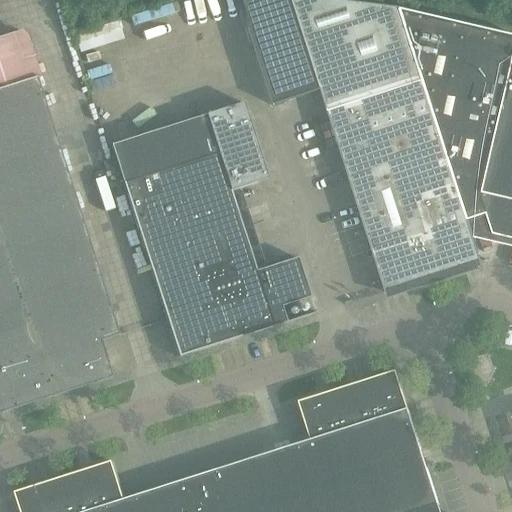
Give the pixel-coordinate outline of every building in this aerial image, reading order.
[(320,0),(239,0),(274,108),(322,93),(340,149),(385,292),(385,293),(424,280),(481,262),(474,241),(465,211),(411,43),(401,11),(401,10),(320,0)] [(511,37),(401,11),(411,43),(465,211),(483,205),(493,235),(494,237),(511,241),(511,37)] [(0,415),(3,415),(2,414),(112,379),(106,361),(100,343),(119,337),(37,79),(0,91),(0,415)] [(206,117),(111,147),(167,321),(179,359),(286,324),(281,309),(310,300),(297,260),(256,273),(255,271),(230,193),(257,185),(257,184),(268,181),(264,170),(265,170),(264,169),(257,148),(257,147),(250,125),(244,105),(206,117)] [(16,495),(21,511),(423,511),(439,507),(397,373),(299,404),(300,405),(312,442),(125,502),(113,464),(112,464),(16,495)]
